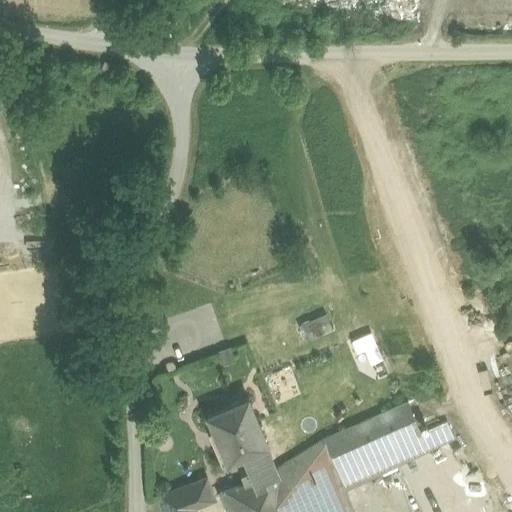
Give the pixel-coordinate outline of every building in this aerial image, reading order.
[(306,339),(334,325),(327,310),(299,323),(306,339)] [(367,348),(371,362),(382,358),(374,331),(354,337),(358,351),(367,348)] [(266,445),(244,397),(206,413),(216,439),(210,442),(220,464),(247,453),(264,446),(266,445)] [(275,468),(294,511),(353,511),(345,491),(454,436),(446,419),(420,429),(408,402),(323,439),(274,467),(275,468)] [(264,446),(247,453),(257,476),(275,468),(274,467),(264,446)] [(294,511),(275,468),(257,476),(220,490),(229,511),(294,511)] [(158,497),(163,511),(194,511),(193,507),(213,499),(205,478),(158,497)] [(488,482),(434,511),(498,511),(503,509),(488,482)]
